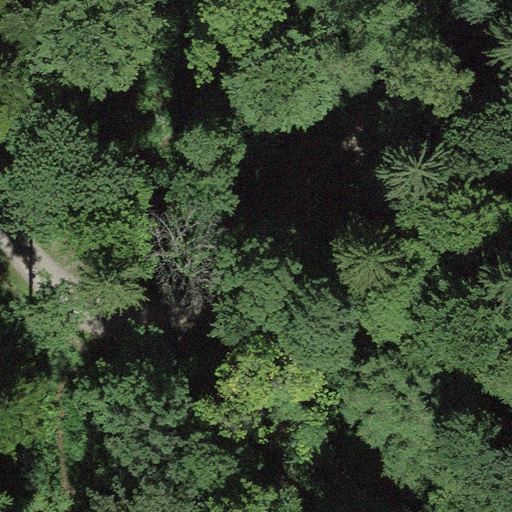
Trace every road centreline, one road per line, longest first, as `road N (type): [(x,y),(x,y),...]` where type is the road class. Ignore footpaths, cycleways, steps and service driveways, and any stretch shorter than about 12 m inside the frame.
road 1 (track): [(511,4),(215,302),(133,329),(69,296),(0,218)]
road 2 (track): [(314,199),(324,0)]
